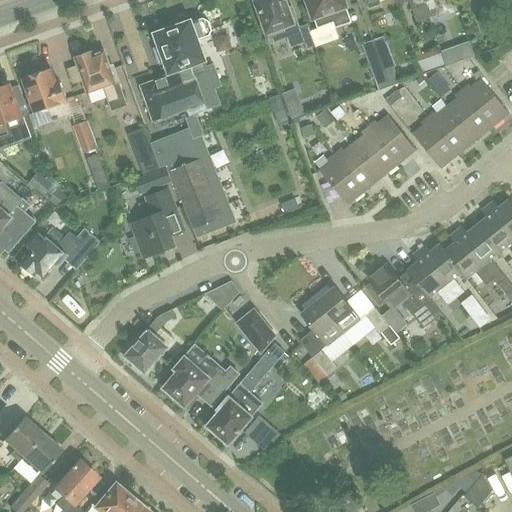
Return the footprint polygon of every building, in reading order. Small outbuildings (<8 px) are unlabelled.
[(308,24),(300,27),(292,7),(289,8),(285,0),(256,0),(272,42),(288,36),(291,45),(304,40),(307,49),(316,45),(311,30),(308,24)] [(307,0),(318,27),(334,21),(336,27),(352,21),(343,0),(307,0)] [(412,0),(414,5),(419,20),(430,17),(423,0),(412,0)] [(423,0),(430,17),(440,13),(435,0),(423,0)] [(172,75),(142,85),(154,120),(156,126),(171,121),(184,116),(190,131),(152,145),(161,169),(168,166),(192,225),(196,237),(235,221),(209,155),(203,139),(204,139),(203,136),(204,135),(196,112),(209,108),(220,103),(215,87),(221,85),(213,62),(207,64),(198,38),(207,35),(209,39),(227,32),(221,13),(206,18),(204,17),(192,21),(189,19),(187,17),(185,16),(183,16),(180,16),(179,16),(177,17),(175,18),(174,21),(173,23),(172,25),(172,28),(158,33),(162,45),(155,48),(159,61),(167,58),(172,75)] [(385,35),(373,39),(385,70),(396,66),(385,35)] [(373,39),(362,44),(379,90),(390,84),(385,70),(373,39)] [(110,101),(124,96),(114,66),(111,67),(105,50),(95,54),(94,52),(92,52),(87,51),(81,53),(79,57),(77,58),(88,91),(104,86),(110,101)] [(423,74),(447,65),(442,51),(418,59),(423,74)] [(24,77),(38,117),(48,113),(51,121),(53,121),(53,120),(71,113),(60,81),(57,82),(51,67),(41,71),(36,69),(28,71),(24,77)] [(451,89),(437,72),(428,79),(442,96),(451,89)] [(421,88),(429,82),(423,75),(416,81),(421,88)] [(509,113),(481,79),(472,87),(469,84),(462,90),(492,126),(509,113)] [(5,123),(22,117),(11,85),(10,83),(7,83),(3,80),(0,80),(0,135),(9,133),(5,123)] [(18,82),(11,85),(22,117),(29,115),(18,82)] [(390,105),(403,95),(398,89),(385,99),(390,105)] [(457,98),(448,106),(476,140),(492,126),(462,90),(456,95),(457,98)] [(300,101),(288,105),(292,119),(304,114),(300,101)] [(345,114),(339,105),(330,112),(337,120),(345,114)] [(436,111),(429,117),(459,153),(476,140),(448,106),(438,114),(436,111)] [(376,120),(369,125),(399,163),(415,150),(387,115),(378,123),(376,120)] [(442,168),(459,153),(429,117),(423,122),(425,125),(414,134),(442,168)] [(87,120),(73,125),(83,153),(97,148),(87,120)] [(304,138),(316,133),(312,123),(300,127),(304,138)] [(354,142),(382,177),(399,163),(369,125),(362,131),(364,134),(354,142)] [(130,133),(145,173),(161,168),(146,127),(130,133)] [(342,147),(335,153),(365,190),(382,177),(354,142),(344,150),(342,147)] [(347,205),(365,190),(335,153),(328,158),(330,161),(319,170),(347,205)] [(103,165),(99,154),(88,158),(92,169),(103,165)] [(4,164),(0,169),(0,252),(5,247),(9,250),(35,221),(17,205),(23,199),(7,184),(16,175),(4,164)] [(140,196),(172,183),(167,169),(134,182),(140,196)] [(37,190),(57,207),(66,194),(47,178),(38,172),(29,183),(37,190)] [(186,231),(177,209),(169,188),(146,196),(153,214),(131,223),(144,257),(176,244),(173,236),(186,231)] [(493,201),(487,206),(511,237),(511,203),(509,199),(498,208),(493,201)] [(487,216),(476,225),(499,254),(507,248),(511,254),(511,237),(487,206),(482,210),(487,216)] [(492,260),(499,254),(476,225),(466,233),(461,226),(455,231),(493,279),(497,284),(506,277),(492,260)] [(87,258),(101,241),(86,228),(77,238),(70,231),(58,246),(39,230),(27,244),(33,249),(22,262),(24,264),(24,268),(30,273),(35,272),(44,279),(56,266),(57,267),(74,247),(87,258)] [(455,242),(444,250),(461,271),(466,278),(475,272),(485,285),(493,279),(455,231),(450,235),(455,242)] [(418,250),(456,297),(464,291),(453,278),(461,271),(439,243),(429,251),(424,245),(418,250)] [(419,260),(409,269),(407,270),(421,288),(429,298),(430,297),(438,291),(448,303),(456,297),(418,250),(414,253),(419,260)] [(433,315),(440,310),(430,297),(429,298),(421,288),(412,295),(388,264),(370,278),(392,308),(403,300),(412,311),(423,302),(433,315)] [(223,312),(240,294),(232,282),(205,295),(223,312)] [(315,295),(344,331),(361,318),(336,286),(331,289),(327,284),(315,295)] [(303,304),(306,309),(302,313),(327,345),(344,331),(315,295),(303,304)] [(377,308),(367,316),(381,333),(381,332),(391,325),(377,308)] [(145,371),(158,356),(165,355),(165,349),(175,338),(162,327),(165,323),(177,316),(173,309),(162,314),(160,315),(158,317),(139,339),(140,340),(127,355),(135,362),(133,365),(142,373),(145,370),(145,371)] [(277,337),(255,309),(236,324),(261,356),(277,337)] [(482,310),(472,318),(480,327),(490,319),(482,310)] [(391,325),(381,332),(391,344),(401,337),(391,325)] [(275,365),(286,352),(276,342),(264,355),(265,355),(218,408),(221,411),(209,425),(218,433),(215,436),(225,444),(228,442),(229,443),(252,416),(240,405),(275,365)] [(324,348),(313,357),(303,365),(319,383),(328,375),(338,367),(324,348)] [(197,393),(213,406),(241,373),(231,365),(223,374),(216,368),(209,376),(207,374),(188,359),(185,357),(175,368),(179,372),(165,387),(174,396),(173,400),(181,406),(185,405),(185,406),(197,393)] [(43,432),(24,415),(4,439),(15,449),(11,454),(18,461),(21,458),(43,432)] [(42,472),(62,449),(43,432),(21,458),(29,464),(31,462),(42,472)] [(74,504),(98,477),(79,459),(55,486),(63,494),(55,503),(65,511),(66,511),(74,503),(74,504)] [(478,468),(443,485),(453,493),(462,485),(468,490),(483,472),(478,468)] [(15,511),(23,511),(49,482),(39,473),(9,506),(15,511)] [(479,508),(492,491),(483,474),(464,496),(479,508)] [(510,496),(511,494),(511,482),(506,474),(499,479),(510,496)] [(119,511),(133,497),(115,482),(95,506),(101,511),(119,511)] [(119,511),(150,511),(148,510),(150,508),(140,499),(138,501),(133,497),(119,511)]
